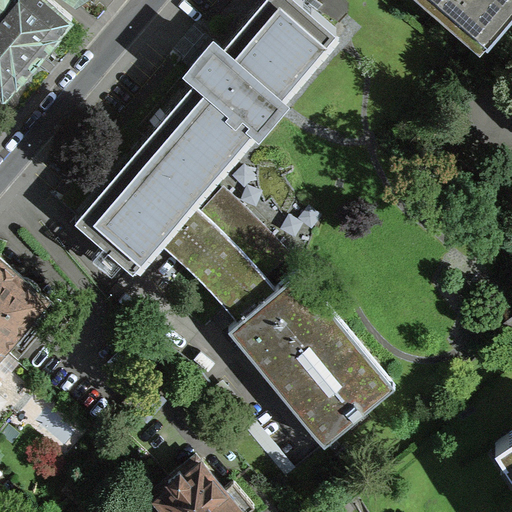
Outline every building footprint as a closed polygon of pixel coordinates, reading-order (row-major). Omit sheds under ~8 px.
[(32,72),(31,66),(35,69),(41,63),(51,52),(46,48),(52,48),(59,39),(59,34),(58,33),(72,15),(54,0),(0,0),(0,94),(2,96),(3,95),(16,80),(17,79),(19,80),(24,80),(32,72)] [(75,215),(133,264),(158,236),(194,269),(237,316),(229,323),(325,440),(395,382),(299,265),(275,284),(265,272),(290,250),(224,183),(202,209),(190,199),(257,121),(259,123),(282,96),(280,94),(337,27),(304,0),(259,0),(222,43),(214,37),(190,64),(198,71),(186,85),(75,215)] [(511,0),(432,0),(451,15),(458,7),(487,32),(486,34),(488,35),(511,7),(511,0)] [(33,279),(28,277),(23,276),(0,256),(0,344),(2,346),(12,335),(22,343),(39,324),(44,324),(57,309),(56,304),(41,292),(39,287),(36,282),(33,279)] [(211,380),(201,369),(183,384),(193,396),(211,380)] [(172,394),(150,373),(125,398),(146,420),(172,394)] [(511,429),(487,446),(498,462),(504,457),(511,469),(511,470),(506,475),(511,483),(511,429)] [(171,511),(245,511),(246,511),(201,458),(185,471),(180,465),(173,470),(168,475),(173,481),(157,494),(171,511)] [(79,505),(84,511),(96,511),(105,506),(93,490),(79,505)]
